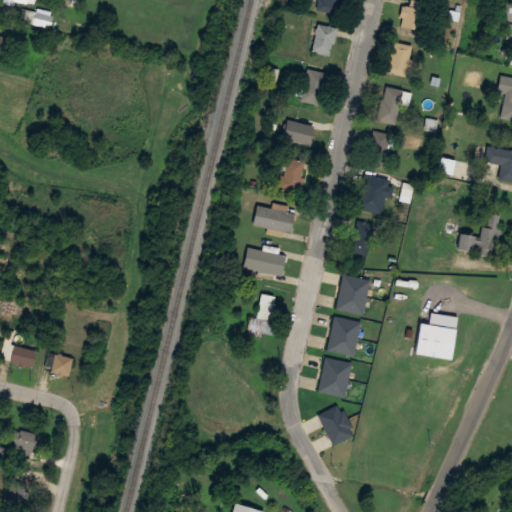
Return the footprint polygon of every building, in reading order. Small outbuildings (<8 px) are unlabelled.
[(340,0),(337,14),(316,9),(317,0),(340,0)] [(399,25),(401,17),(398,16),(401,5),(404,6),(404,4),(408,5),(408,0),(417,0),(422,1),(416,29),(399,25)] [(504,3),(511,4),(511,21),(500,19),(504,3)] [(317,23),(337,28),(333,43),(331,43),(328,55),(311,51),(315,33),(314,33),(317,23)] [(393,41),(411,45),(404,75),(386,71),(393,41)] [(307,68),(326,72),(319,103),(300,99),(307,68)] [(500,73),(511,75),(511,93),(496,90),(500,73)] [(385,86),(402,90),(395,123),(377,119),(385,86)] [(299,114),(316,118),(309,147),(292,143),(299,114)] [(373,130),(390,133),(384,166),(367,162),(373,130)] [(502,147),(511,148),(511,181),(497,179),(499,164),(484,161),(486,146),(502,148),(502,147)] [(297,191),(305,161),(289,157),(281,186),(297,191)] [(356,207),(374,211),(382,177),(364,173),(356,207)] [(256,204),(271,207),(272,202),(288,205),(287,211),(293,212),(290,231),(283,229),(281,235),(267,232),(268,228),(253,225),(256,204)] [(463,233),(476,236),(475,238),(480,240),(487,211),(501,215),(491,257),(476,253),(479,244),(476,243),(474,250),(459,247),(463,233)] [(357,219),(374,224),(366,255),(348,250),(357,219)] [(249,246),(262,249),(263,243),(279,247),(278,253),(285,254),(281,274),(244,266),(249,246)] [(343,273),(370,279),(363,314),(335,308),(343,273)] [(261,292),(275,295),(270,320),(276,321),(273,334),(262,332),(261,336),(247,333),(250,316),(256,317),(261,292)] [(334,314),(361,321),(353,355),(326,349),(334,314)] [(417,321),(453,327),(448,358),(412,352),(417,321)] [(6,328),(0,352),(0,356),(12,359),(16,344),(11,342),(14,330),(6,328)] [(31,365),(35,349),(16,344),(12,359),(31,365)] [(46,370),(69,374),(73,356),(49,352),(46,370)] [(325,356),(352,362),(344,396),(317,390),(325,356)] [(9,446),(34,452),(39,434),(22,429),(21,432),(13,430),(9,446)] [(24,484),(10,483),(9,509),(23,509),(24,484)] [(230,511),(233,503),(262,511),(261,511),(230,511)]
